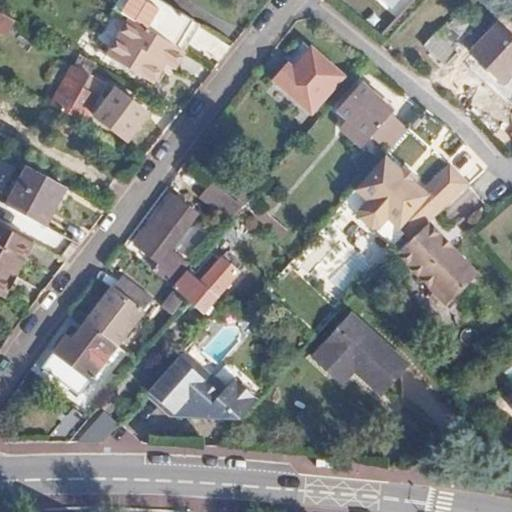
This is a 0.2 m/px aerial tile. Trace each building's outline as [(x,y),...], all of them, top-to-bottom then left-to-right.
[(158,0),(115,0),(110,8),(127,18),(182,51),(199,25),(158,0)] [(0,13),(0,28),(21,40),(27,28),(0,13)] [(127,18),(104,55),(150,82),(163,62),(172,68),(182,51),(127,18)] [(511,39),(496,23),(469,52),(501,83),(511,71),(511,39)] [(434,31),(422,44),(443,65),(457,52),(434,31)] [(292,68),(286,63),(273,78),(311,111),(341,76),(310,48),(292,68)] [(85,59),(70,51),(65,62),(80,71),(85,59)] [(80,71),(65,62),(44,101),(77,119),(86,101),(93,105),(88,111),(122,137),(143,109),(109,83),(99,95),(75,81),(80,71)] [(358,85),(335,110),(367,138),(390,112),(358,85)] [(333,210),(342,219),(392,161),(384,153),(333,210)] [(403,160),(397,166),(411,179),(417,173),(403,160)] [(397,166),(392,161),(342,219),(344,220),(336,228),(335,237),(345,247),(357,248),(364,240),(371,247),(452,168),(447,162),(420,188),(411,179),(397,166)] [(62,186),(25,166),(3,205),(41,225),(62,186)] [(468,184),(452,168),(371,247),(387,263),(396,253),(428,222),(468,184)] [(230,181),(222,190),(242,206),(244,204),(249,197),(230,181)] [(174,210),(164,203),(134,244),(158,262),(152,270),(170,285),(186,265),(168,250),(197,213),(181,201),(174,210)] [(242,206),(237,211),(275,244),(281,237),(277,232),(244,204),(242,206)] [(298,218),(293,214),(277,232),(281,237),(298,218)] [(428,222),(396,253),(429,288),(427,293),(436,302),(442,301),(445,304),(476,274),(449,244),(446,247),(437,239),(441,236),(428,222)] [(0,294),(30,244),(0,227),(0,294)] [(192,278),(185,272),(172,286),(187,299),(201,312),(235,274),(220,260),(209,270),(203,266),(192,278)] [(149,298),(121,277),(86,323),(115,346),(140,313),(139,311),(149,298)] [(349,317),(312,359),(333,379),(345,366),(377,396),(404,368),(349,317)] [(115,346),(86,323),(72,342),(65,337),(53,354),(88,381),(115,346)] [(185,347),(180,354),(220,390),(226,384),(185,347)] [(180,354),(145,394),(169,414),(174,410),(185,419),(216,420),(226,409),(229,412),(232,410),(241,417),(260,397),(235,375),(226,384),(220,390),(180,354)] [(396,392),(444,436),(459,419),(410,373),(385,400),(387,401),(396,392)] [(86,420),(73,409),(43,442),(68,442),(86,420)] [(118,425),(104,412),(77,442),(103,442),(118,425)]
